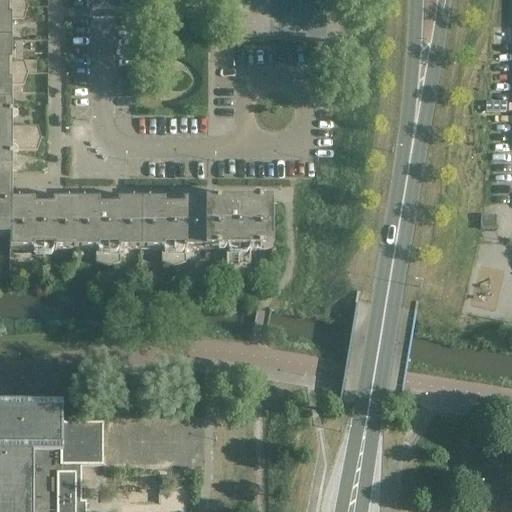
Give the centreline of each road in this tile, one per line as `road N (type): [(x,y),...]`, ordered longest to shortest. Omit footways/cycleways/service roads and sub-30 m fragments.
road 1 (tertiary): [(356,511),(413,143)]
road 2 (residential): [(248,149),(117,146),(109,133),(108,0)]
road 3 (residential): [(248,149),(251,102),(261,85),(288,85),(305,96),(300,149),(287,149)]
road 4 (tertiary): [(413,143),(443,0)]
road 5 (tertiary): [(414,0),(413,143)]
